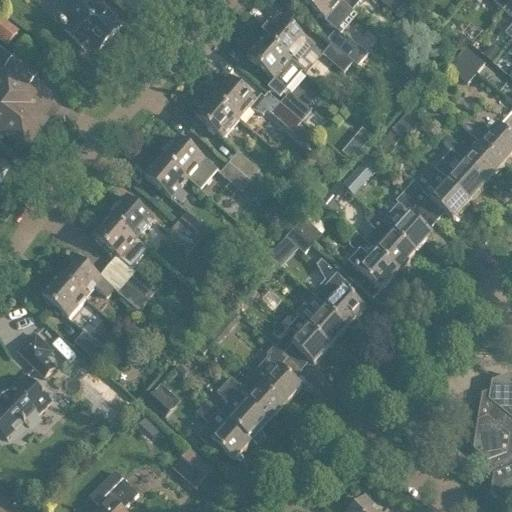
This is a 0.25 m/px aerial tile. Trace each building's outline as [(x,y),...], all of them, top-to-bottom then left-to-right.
[(87,36),(99,47),(121,24),(95,0),(61,0),(59,2),(57,6),(55,9),(55,13),(56,17),(60,22),(64,26),(62,28),(79,45),(87,36)] [(353,9),(342,0),(303,0),(336,28),(353,9)] [(342,0),(353,9),(360,0),(379,0),(395,13),(405,1),(403,0),(342,0)] [(491,0),(502,8),(508,0),(491,0)] [(511,37),(511,34),(511,0),(508,0),(502,8),(502,9),(511,17),(511,20),(503,31),(511,37)] [(281,17),(264,36),(291,60),(308,40),(281,17)] [(0,38),(7,43),(15,32),(0,20),(0,38)] [(332,41),(358,63),(368,52),(342,30),(332,41)] [(62,50),(67,45),(59,36),(53,42),(62,50)] [(291,60),(264,36),(247,56),(274,80),(268,86),(279,96),(302,70),(291,60)] [(318,53),(340,72),(350,60),(328,41),(318,53)] [(482,54),(490,61),(498,51),(491,44),(482,54)] [(0,67),(2,69),(12,56),(0,47),(0,67)] [(465,48),(457,58),(475,74),(483,64),(465,48)] [(475,74),(457,58),(448,68),(467,84),(475,74)] [(31,91),(26,87),(2,69),(1,71),(0,69),(0,127),(24,146),(45,119),(28,107),(27,97),(31,91)] [(302,121),(280,102),(268,92),(264,96),(261,94),(256,100),(229,77),(212,96),(239,120),(248,109),(262,115),(266,110),(292,133),(300,124),(302,121)] [(391,95),(403,105),(412,95),(400,85),(391,95)] [(289,92),(280,102),(302,121),(311,111),(289,92)] [(223,139),(239,120),(212,96),(195,116),(223,139)] [(389,128),(400,138),(417,120),(406,109),(389,128)] [(492,153),(503,163),(511,152),(511,136),(497,123),(486,136),(463,116),(458,123),(480,143),(492,153)] [(300,124),(292,133),(302,141),(310,132),(300,124)] [(362,128),(352,140),(362,148),(372,136),(362,128)] [(441,140),(454,152),(459,146),(446,135),(441,140)] [(198,188),(215,169),(204,159),(203,159),(177,137),(171,144),(168,142),(165,142),(159,149),(159,152),(162,154),(160,156),(187,179),(198,188)] [(447,180),(469,200),(486,181),(463,161),(454,152),(441,140),(434,149),(444,158),(442,161),(454,172),(447,180)] [(463,161),(486,181),(503,163),(480,143),(463,161)] [(384,155),(377,148),(368,156),(375,164),(384,155)] [(236,153),(229,162),(248,178),(251,180),(258,172),(259,171),(258,170),(237,152),(236,153)] [(187,179),(160,156),(144,176),(170,199),(187,179)] [(352,174),(363,184),(378,168),(367,158),(352,174)] [(0,179),(9,168),(0,161),(0,179)] [(229,162),(219,173),(242,192),(252,200),(261,189),(251,180),(248,178),(229,162)] [(404,190),(407,193),(410,197),(436,219),(443,211),(452,219),(454,217),(468,202),(469,200),(447,180),(439,172),(422,191),(412,181),(404,190)] [(436,219),(410,197),(407,193),(382,221),(415,251),(432,232),(428,228),(436,219)] [(322,200),(331,208),(337,202),(327,194),(322,200)] [(126,197),(110,216),(137,239),(148,249),(148,248),(137,239),(153,220),(126,197)] [(207,231),(186,212),(177,223),(198,241),(207,231)] [(399,269),(415,251),(382,221),(373,212),(367,218),(379,229),(368,241),(399,269)] [(137,239),(110,216),(93,236),(131,269),(132,268),(131,267),(146,249),(147,250),(148,249),(137,239)] [(302,219),(294,227),(311,242),(318,234),(302,219)] [(198,241),(177,223),(168,233),(190,251),(191,249),(198,242),(198,241)] [(311,242),(294,227),(284,238),(301,253),(311,242)] [(368,241),(367,241),(356,231),(348,239),(360,250),(350,260),(381,288),(399,269),(368,241)] [(198,242),(191,249),(200,256),(206,249),(198,242)] [(107,297),(115,288),(76,255),(59,275),(86,299),(96,287),(107,297)] [(267,256),(251,274),(262,284),(278,266),(267,256)] [(325,306),(347,326),(365,307),(346,289),(350,284),(321,257),(316,263),(328,283),(315,296),(325,306)] [(132,272),(131,270),(124,279),(127,282),(146,298),(154,289),(132,272)] [(86,299),(59,275),(42,295),(69,319),(86,299)] [(139,310),(148,300),(146,298),(127,282),(118,292),(139,310)] [(330,345),(347,326),(325,306),(317,315),(305,310),(290,299),(286,304),(305,321),(330,345)] [(202,329),(216,341),(238,317),(224,305),(202,329)] [(330,345),(305,321),(293,334),(289,330),(276,345),(301,368),(309,359),(314,363),(330,345)] [(79,332),(71,342),(93,360),(104,348),(82,330),(79,332)] [(55,367),(47,358),(53,352),(35,334),(29,340),(30,341),(19,351),(45,378),(55,367)] [(203,334),(192,345),(200,353),(211,341),(203,334)] [(268,357),(253,375),(263,384),(285,403),(302,385),(293,377),(301,368),(276,345),(269,353),(268,357)] [(119,413),(129,401),(85,363),(76,374),(98,393),(97,394),(119,413)] [(182,377),(187,372),(179,365),(174,370),(182,377)] [(481,402),(488,407),(487,416),(478,419),(474,448),(488,459),(494,473),(491,491),(506,503),(511,500),(511,374),(510,373),(493,380),(491,389),(483,392),(481,402)] [(225,383),(245,401),(268,422),(285,403),(263,384),(253,375),(241,387),(230,377),(225,383)] [(0,402),(0,431),(8,439),(24,424),(25,425),(27,424),(29,426),(53,402),(27,376),(0,402)] [(217,409),(251,440),(268,422),(245,401),(225,383),(216,393),(225,400),(217,409)] [(165,416),(172,408),(154,392),(147,400),(165,416)] [(251,440),(217,409),(209,402),(200,411),(211,422),(200,434),(209,442),(212,440),(234,460),(251,440)] [(174,469),(196,489),(212,471),(190,450),(174,469)] [(124,511),(119,506),(133,492),(115,474),(90,499),(100,508),(95,511),(124,511)] [(379,511),(366,497),(350,511),(379,511)]
